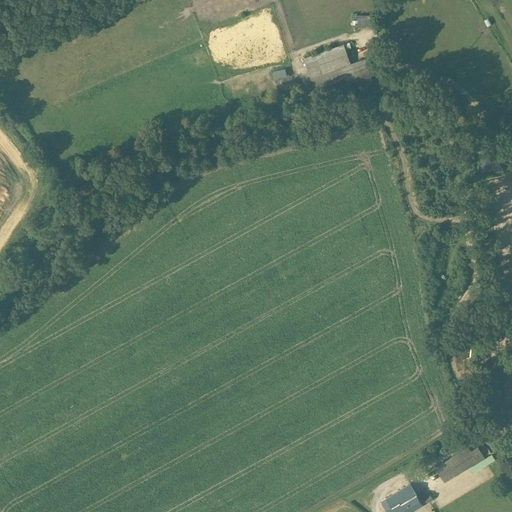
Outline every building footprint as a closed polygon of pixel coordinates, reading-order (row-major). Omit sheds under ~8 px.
[(372,22),(360,22),(360,35),(372,36),(372,22)] [(315,92),(357,78),(347,49),(305,63),(315,92)] [(499,159),(479,160),(480,170),(499,169),(499,159)] [(468,448),(435,468),(444,482),(483,459),(476,449),(471,452),(468,448)] [(410,484),(394,493),(405,511),(411,511),(423,505),(410,484)] [(405,511),(394,493),(386,499),(391,507),(386,510),(387,511),(405,511)] [(386,499),(381,502),(386,510),(391,507),(386,499)]
